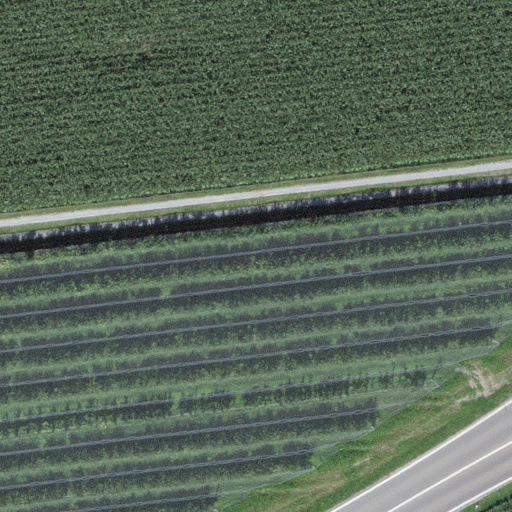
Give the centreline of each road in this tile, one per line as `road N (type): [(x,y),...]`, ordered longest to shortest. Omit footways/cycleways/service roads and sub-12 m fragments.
road 1 (track): [(0,234),(511,174)]
road 2 (primary): [(393,511),(511,441)]
